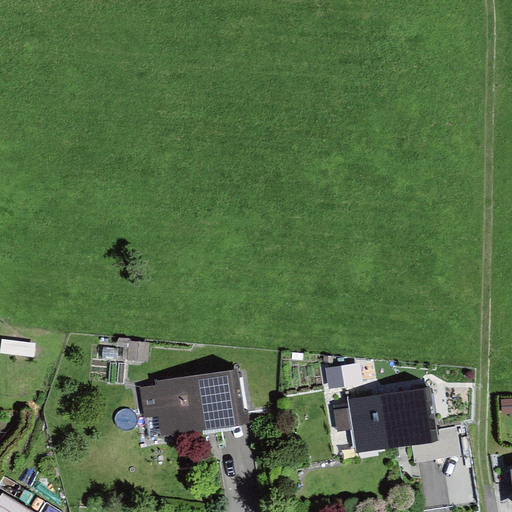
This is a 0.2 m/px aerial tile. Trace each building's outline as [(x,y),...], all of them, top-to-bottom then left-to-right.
[(150,345),(130,343),(128,361),(149,363),(150,345)] [(373,367),(354,370),(356,385),(375,382),(373,367)] [(155,388),(141,390),(145,419),(167,416),(170,441),(251,430),(243,371),(155,383),(155,388)] [(430,394),(335,408),(338,433),(354,431),(357,450),(437,439),(430,394)] [(0,504),(0,511),(28,511),(5,497),(0,504)]
